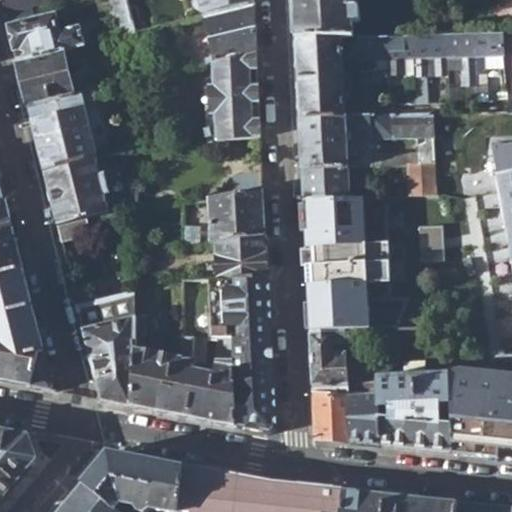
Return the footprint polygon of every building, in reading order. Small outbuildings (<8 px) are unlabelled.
[(1,0),(5,12),(30,5),(34,4),(33,0),(1,0)] [(115,0),(123,36),(138,33),(132,7),(130,0),(115,0)] [(206,14),(254,3),(253,0),(130,0),(132,7),(138,5),(142,22),(145,22),(147,30),(206,14)] [(426,0),(293,0),(295,37),(341,36),(343,35),(384,34),(402,34),(434,12),(426,0)] [(206,14),(217,61),(257,51),(254,3),(206,14)] [(5,12),(18,60),(66,50),(94,43),(92,31),(84,33),(83,27),(63,31),(58,13),(34,19),(30,5),(5,12)] [(444,6),(434,12),(402,34),(417,33),(447,32),(461,32),(444,6)] [(500,30),(473,31),(476,77),(476,80),(486,80),(486,64),(486,53),(502,53),(500,30)] [(473,31),(461,32),(447,32),(448,54),(462,54),(463,78),(476,77),(473,31)] [(450,77),(448,54),(447,32),(417,33),(419,59),(419,74),(420,103),(430,103),(430,61),(437,60),(440,76),(450,77)] [(386,76),(404,75),(403,60),(419,59),(417,33),(402,34),(384,34),(385,59),(386,76)] [(373,60),(385,59),(384,34),(343,35),(345,61),(357,61),(358,73),(373,72),(373,60)] [(295,37),(299,120),(345,119),(341,36),(295,37)] [(18,60),(29,107),(78,96),(66,50),(18,60)] [(261,138),(257,51),(217,61),(214,62),(215,89),(205,89),(208,143),(261,138)] [(486,64),(502,64),(502,53),(486,53),(486,64)] [(404,75),(419,74),(419,59),(403,60),(404,75)] [(29,107),(46,171),(99,156),(100,156),(86,94),(78,96),(29,107)] [(299,120),(301,171),(347,169),(376,168),(374,155),(375,153),(349,154),(348,141),(426,137),(426,143),(419,144),(419,153),(419,166),(434,165),(432,116),(345,119),(299,120)] [(376,168),(406,167),(419,166),(419,153),(374,155),(376,168)] [(46,171),(58,225),(87,218),(112,212),(107,194),(112,193),(107,173),(104,174),(99,156),(46,171)] [(435,195),(434,165),(419,166),(406,167),(408,196),(435,195)] [(301,171),(303,201),(348,199),(347,169),(301,171)] [(511,171),(498,175),(511,254),(511,171)] [(235,175),(236,194),(263,190),(263,172),(235,175)] [(213,242),(217,241),(266,235),(263,190),(236,194),(211,198),(213,242)] [(0,241),(16,236),(7,199),(0,200),(0,241)] [(308,334),(345,331),(372,330),(370,283),(393,282),(391,243),(369,244),(367,199),(348,199),(303,201),(308,334)] [(92,236),(87,218),(58,225),(63,242),(92,236)] [(268,276),(266,235),(217,241),(218,279),(226,279),(268,276)] [(0,275),(23,269),(16,236),(0,241),(0,275)] [(0,379),(31,385),(37,354),(45,353),(23,269),(0,275),(0,317),(2,325),(0,325),(0,379)] [(236,335),(238,362),(238,375),(238,426),(272,433),(277,432),(268,276),(226,279),(218,279),(212,279),(215,335),(219,335),(236,335)] [(102,400),(132,405),(133,350),(134,294),(79,306),(102,400)] [(308,334),(311,387),(348,386),(346,347),(345,331),(308,334)] [(182,360),(133,350),(132,405),(238,426),(238,375),(238,362),(236,335),(219,335),(220,355),(217,370),(206,368),(208,335),(182,335),(182,360)] [(350,443),(381,446),(377,375),(377,371),(363,371),(361,347),(346,347),(348,386),(350,443)] [(55,390),(45,353),(37,354),(31,385),(55,390)] [(511,372),(463,368),(446,371),(451,453),(511,459),(511,372)] [(381,446),(451,453),(446,371),(377,375),(381,446)] [(314,439),(350,443),(348,386),(311,387),(314,439)] [(0,501),(33,462),(29,437),(0,430),(0,501)] [(109,454),(84,485),(116,510),(121,503),(137,507),(138,510),(147,511),(149,509),(163,511),(181,511),(186,467),(109,454)] [(342,511),(345,493),(264,483),(186,467),(181,511),(342,511)] [(117,511),(116,510),(84,485),(60,511),(117,511)] [(454,511),(456,504),(345,493),(342,511),(454,511)]
